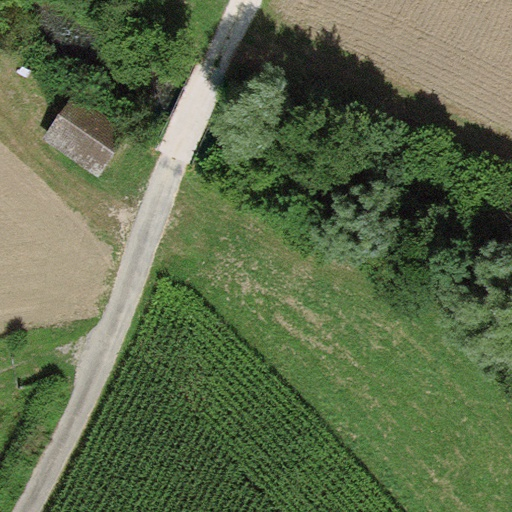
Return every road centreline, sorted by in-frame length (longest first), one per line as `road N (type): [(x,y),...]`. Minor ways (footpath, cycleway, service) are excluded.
road 1 (track): [(254,0),(27,511)]
road 2 (track): [(159,205),(421,304),(511,433)]
